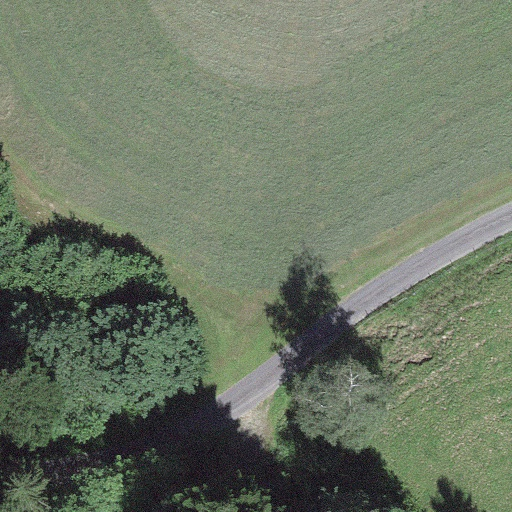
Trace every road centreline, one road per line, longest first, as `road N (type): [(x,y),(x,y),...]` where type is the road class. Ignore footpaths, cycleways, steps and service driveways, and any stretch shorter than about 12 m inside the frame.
road 1 (track): [(511,216),(413,268),(250,395),(153,450),(89,466),(0,472)]
road 2 (track): [(250,395),(251,425),(238,459),(155,511)]
